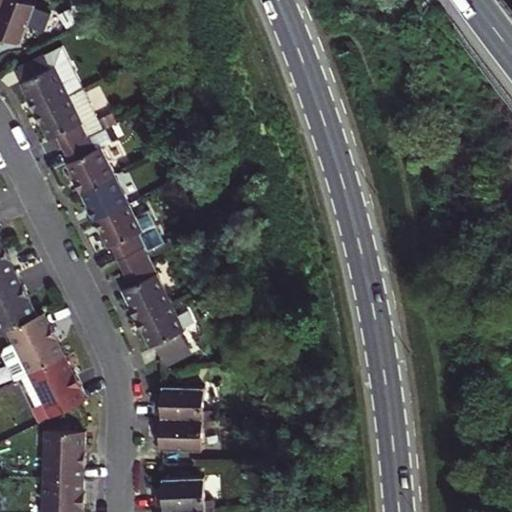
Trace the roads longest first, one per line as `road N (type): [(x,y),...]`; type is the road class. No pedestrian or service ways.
road 1 (tertiary): [(399,511),(368,277),(311,88),(274,0)]
road 2 (residential): [(119,511),(114,352),(0,121)]
